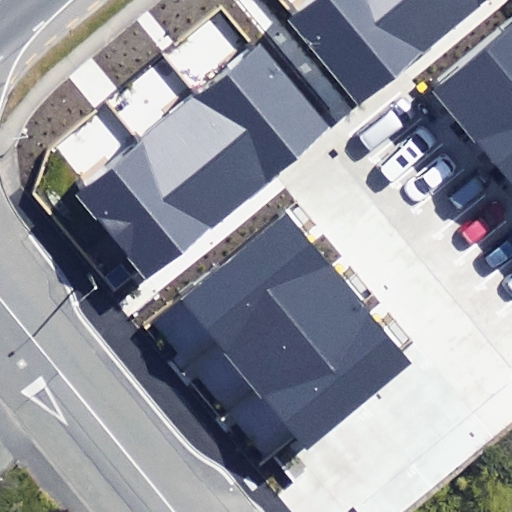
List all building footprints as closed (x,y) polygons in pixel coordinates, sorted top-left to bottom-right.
[(401,67),(371,29),(262,116),(354,231),(503,112),(442,35),(401,67)] [(316,250),(184,82),(103,146),(234,314),(316,250)] [(511,148),(484,170),(511,206),(511,148)] [(511,270),(511,236),(470,182),(379,252),(437,328),(511,270)] [(354,511),(365,511),(490,412),(412,315),(333,378),(320,362),(267,404),(354,511)]
